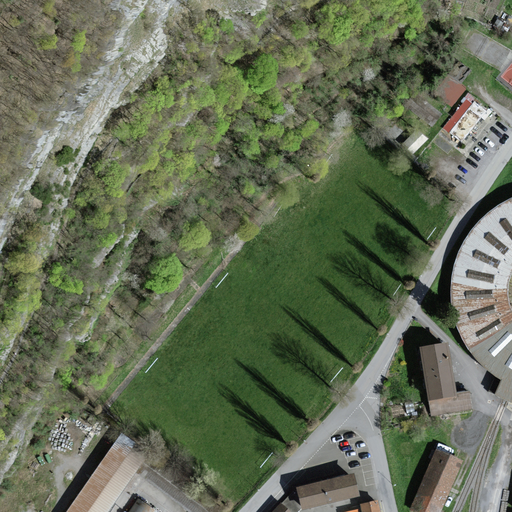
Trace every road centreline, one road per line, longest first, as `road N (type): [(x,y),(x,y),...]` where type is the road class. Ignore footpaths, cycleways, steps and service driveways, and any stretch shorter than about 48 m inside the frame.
road 1 (residential): [(511,146),(353,400)]
road 2 (residential): [(353,400),(248,511)]
road 3 (residential): [(353,400),(374,432),(391,511)]
